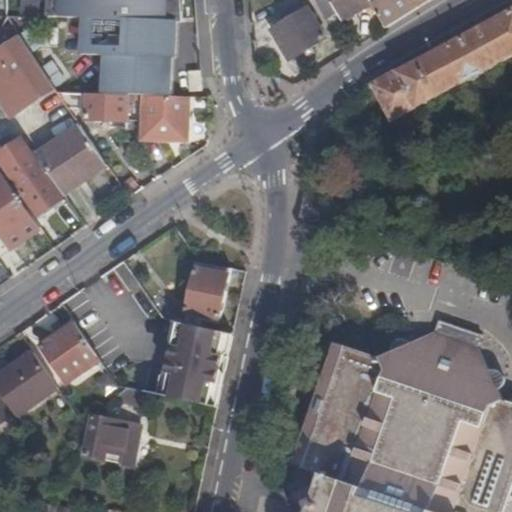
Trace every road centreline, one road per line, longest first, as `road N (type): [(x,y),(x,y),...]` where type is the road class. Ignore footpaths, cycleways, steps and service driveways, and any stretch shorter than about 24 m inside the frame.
road 1 (residential): [(223,511),(281,211),(246,145)]
road 2 (residential): [(246,145),(0,316)]
road 3 (residential): [(479,0),(246,145)]
road 4 (residential): [(246,145),(226,0)]
